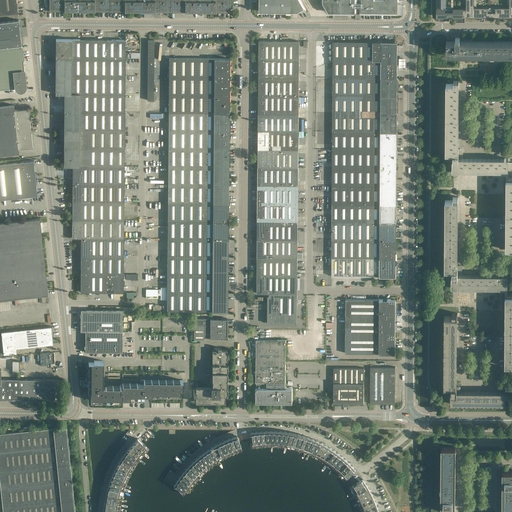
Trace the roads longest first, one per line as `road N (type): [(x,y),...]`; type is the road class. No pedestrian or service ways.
road 1 (unclassified): [(241,413),(244,25)]
road 2 (unclassified): [(410,291),(309,284),(312,26)]
road 3 (unclassified): [(62,303),(142,298),(143,25)]
road 4 (tertiary): [(62,303),(34,35),(40,25)]
road 5 (secondary): [(410,291),(412,37)]
road 6 (unclassified): [(387,416),(241,413)]
road 7 (unclassified): [(241,419),(387,416)]
road 8 (residential): [(362,471),(309,435),(270,427),(241,432)]
road 9 (secondary): [(412,415),(410,291)]
